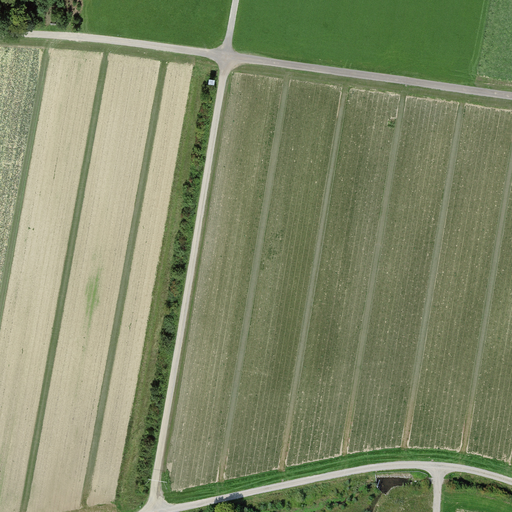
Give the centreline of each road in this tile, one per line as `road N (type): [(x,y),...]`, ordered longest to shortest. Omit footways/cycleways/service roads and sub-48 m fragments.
road 1 (track): [(150,511),(228,56),(511,96)]
road 2 (track): [(159,511),(393,465),(470,469),(511,481)]
road 3 (track): [(0,33),(112,38),(228,56)]
